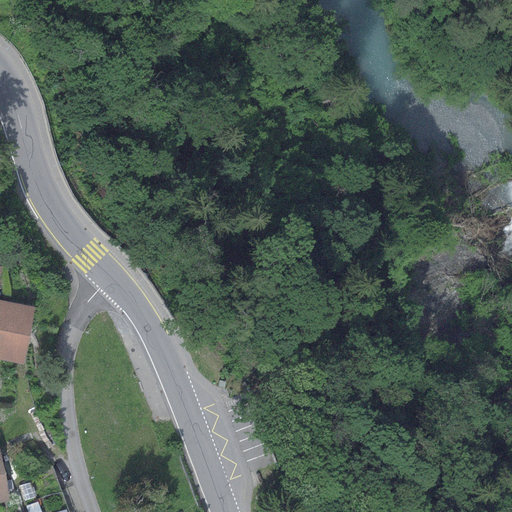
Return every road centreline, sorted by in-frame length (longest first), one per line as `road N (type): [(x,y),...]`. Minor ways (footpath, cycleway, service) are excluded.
road 1 (tertiary): [(109,275),(161,348),(225,511)]
road 2 (residential): [(109,275),(77,319),(65,386),(93,511)]
road 3 (tertiary): [(0,76),(50,208),(109,275)]
